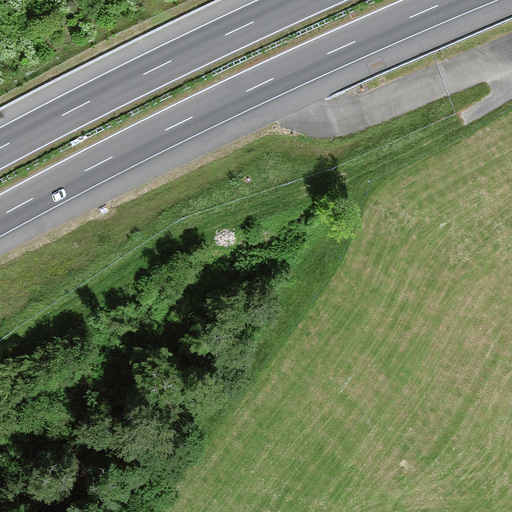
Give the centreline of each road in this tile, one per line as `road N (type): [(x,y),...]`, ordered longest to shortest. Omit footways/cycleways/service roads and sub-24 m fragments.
road 1 (track): [(511,88),(394,156),(139,261),(0,359)]
road 2 (motorway): [(0,216),(279,75),(451,0)]
road 3 (motorway): [(301,0),(0,148)]
